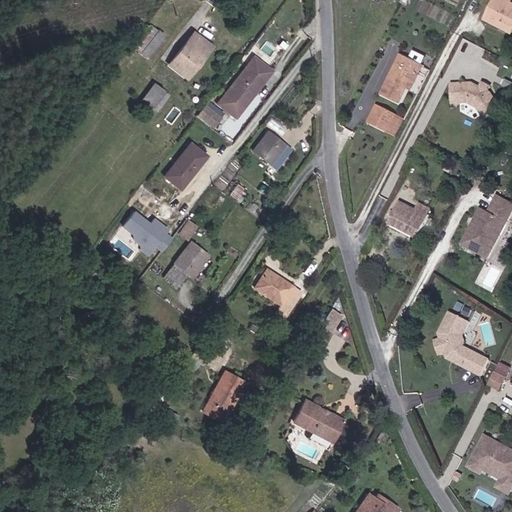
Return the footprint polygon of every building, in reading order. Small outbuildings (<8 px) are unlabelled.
[(455,0),(456,25),(483,25),(483,10),(487,10),(487,3),(468,3),(468,0),(455,0)] [(132,45),(141,52),(156,33),(148,27),(132,45)] [(363,67),(380,75),(396,43),(401,46),(405,38),(383,27),(363,67)] [(186,62),(190,64),(205,44),(185,30),(161,62),(176,74),(186,62)] [(253,44),(216,92),(235,108),(264,70),(260,66),(268,56),(253,44)] [(264,70),(272,60),(268,56),(260,66),(264,70)] [(186,62),(176,74),(180,76),(190,64),(186,62)] [(443,96),(451,100),(456,89),(449,86),(449,78),(423,88),(429,102),(443,96)] [(449,86),(456,89),(460,83),(449,78),(449,86)] [(464,110),(475,106),(472,94),(467,90),(470,83),(462,79),(460,83),(456,89),(451,100),(454,101),(455,107),(462,105),(464,110)] [(135,108),(145,115),(163,93),(147,81),(134,97),(140,101),(135,108)] [(351,96),(369,105),(377,90),(359,81),(351,96)] [(369,105),(379,111),(387,96),(377,90),(369,105)] [(210,116),(219,105),(203,93),(194,104),(210,116)] [(455,107),(458,115),(476,110),(475,106),(464,110),(462,105),(455,107)] [(241,144),(259,159),(275,139),(257,124),(241,144)] [(179,169),(182,172),(197,152),(180,140),(155,172),(168,183),(179,169)] [(373,208),(390,217),(405,189),(403,188),(399,195),(385,188),(373,208)] [(390,217),(401,223),(416,195),(405,189),(390,217)] [(471,191),(465,203),(468,205),(455,230),(472,240),(494,198),(480,191),(478,195),(471,191)] [(500,202),(494,198),(472,240),(477,243),(500,202)] [(468,205),(465,203),(451,228),(455,230),(468,205)] [(189,217),(179,233),(189,239),(199,224),(189,217)] [(173,267),(177,271),(194,249),(176,236),(159,257),(160,258),(173,267)] [(148,273),(161,283),(173,267),(160,258),(148,273)] [(256,276),(259,272),(246,264),(243,268),(256,276)] [(269,318),(286,290),(259,272),(256,276),(243,268),(233,283),(264,302),(259,312),(269,318)] [(451,296),(455,290),(448,286),(444,293),(451,296)] [(420,313),(422,318),(426,329),(428,333),(432,333),(435,335),(434,338),(436,339),(444,323),(446,319),(445,315),(452,303),(433,292),(420,313)] [(328,309),(317,303),(309,316),(320,323),(328,309)] [(320,323),(309,316),(306,322),(317,328),(320,323)] [(416,320),(420,331),(426,329),(422,318),(416,320)] [(469,340),(444,323),(436,339),(459,355),(469,340)] [(186,356),(198,363),(211,340),(199,334),(186,356)] [(493,357),(497,351),(485,345),(482,352),(493,357)] [(486,373),(493,357),(482,352),(474,368),(486,373)] [(238,383),(233,381),(241,367),(224,359),(214,376),(218,378),(210,393),(206,391),(200,400),(222,411),(238,383)] [(511,365),(501,360),(489,384),(501,390),(511,368),(511,365)] [(233,381),(238,383),(245,369),(241,367),(233,381)] [(206,391),(210,393),(218,378),(214,376),(206,391)] [(157,403),(164,406),(176,387),(169,384),(157,403)] [(325,430),(336,410),(299,390),(288,410),(325,430)] [(511,443),(485,430),(469,461),(478,465),(480,461),(502,473),(511,477),(511,443)] [(510,487),(511,482),(511,477),(502,473),(497,481),(510,487)] [(387,511),(392,504),(374,492),(370,489),(356,511),(387,511)] [(387,511),(393,511),(399,503),(377,489),(374,492),(392,504),(387,511)] [(307,510),(311,505),(303,500),(299,504),(307,510)]
